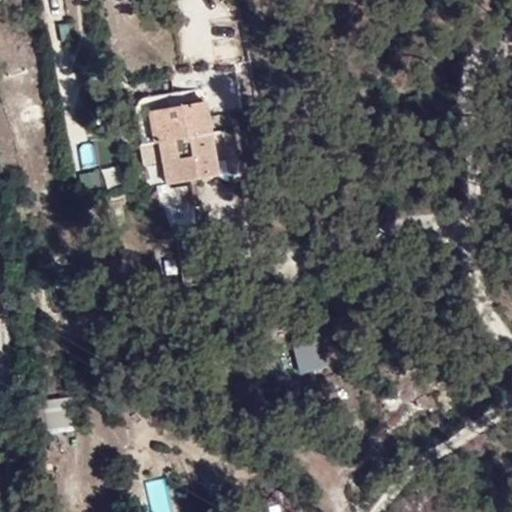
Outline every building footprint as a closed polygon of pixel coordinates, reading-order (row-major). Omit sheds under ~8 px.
[(214,140),(200,59),(132,71),(140,113),(149,111),(156,150),(214,140)] [(80,175),(82,189),(100,187),(98,172),(80,175)] [(148,359),(144,325),(115,329),(118,362),(148,359)] [(327,373),(324,335),(292,337),(294,375),(327,373)] [(72,430),(70,398),(40,400),(42,432),(72,430)] [(265,511),(255,470),(233,475),(239,500),(241,511),(265,511)] [(241,511),(239,500),(214,506),(214,511),(241,511)]
